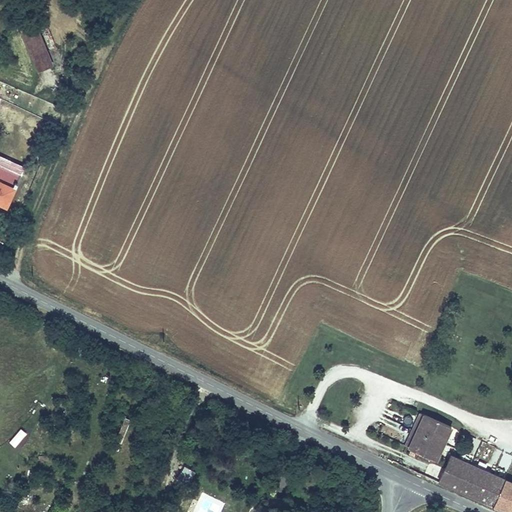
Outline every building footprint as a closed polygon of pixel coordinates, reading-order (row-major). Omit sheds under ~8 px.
[(37,18),(20,25),(37,70),(55,63),(37,18)] [(16,184),(20,173),(0,164),(0,202),(8,206),(18,184),(16,184)] [(435,460),(451,425),(420,412),(405,446),(435,460)] [(7,440),(14,446),(26,432),(19,426),(7,440)] [(490,505),(503,476),(448,452),(435,481),(490,505)] [(506,511),(511,511),(511,479),(503,476),(490,505),(506,511)] [(45,511),(49,503),(21,490),(11,511),(45,511)]
